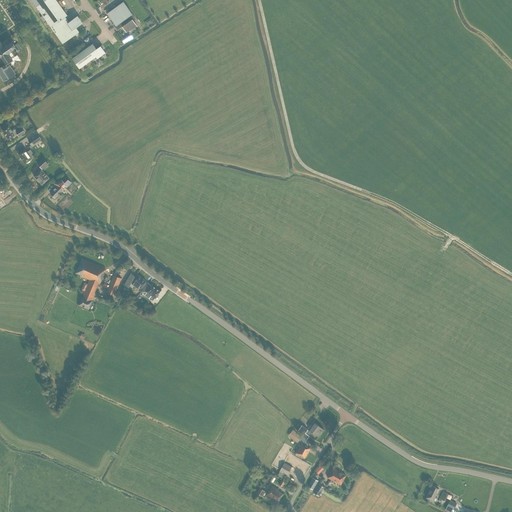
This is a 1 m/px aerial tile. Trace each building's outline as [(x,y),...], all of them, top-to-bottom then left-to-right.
[(30,0),(36,7),(63,44),(79,32),(76,27),(81,23),(76,17),(69,22),(65,17),(67,15),(56,0),(30,0)] [(133,19),(135,17),(123,2),(107,14),(116,26),(118,24),(121,27),(122,27),(126,32),(137,26),(133,19)] [(11,62),(13,65),(20,60),(18,57),(19,57),(16,52),(21,49),(17,43),(15,45),(14,43),(11,42),(9,42),(7,39),(2,43),(0,40),(0,74),(2,76),(1,77),(3,80),(4,80),(4,81),(10,77),(12,80),(16,77),(14,74),(15,73),(9,64),(11,62)] [(96,49),(93,43),(72,58),(79,68),(96,56),(97,58),(105,52),(103,49),(104,48),(101,45),(96,49)] [(2,130),(8,139),(14,135),(17,133),(19,137),(25,133),(21,128),(16,131),(15,129),(12,131),(9,126),(2,130)] [(28,140),(30,145),(41,140),(39,135),(28,140)] [(31,159),(29,155),(32,153),(30,150),(27,152),(25,149),(18,154),(25,163),(31,159)] [(42,169),(48,164),(43,158),(37,163),(42,169)] [(34,176),(42,185),(49,178),(41,169),(34,176)] [(63,182),(60,178),(54,184),(57,186),(50,193),(55,198),(58,195),(59,196),(62,193),(61,192),(64,189),(63,188),(66,185),(66,186),(71,182),(67,178),(63,182)] [(104,273),(103,273),(105,268),(91,262),(91,263),(82,259),(76,273),(79,274),(78,276),(81,277),(81,276),(89,280),(78,305),(88,309),(99,284),(104,273)] [(135,277),(135,276),(130,273),(124,284),(129,287),(131,283),(136,287),(137,285),(141,288),(146,281),(137,274),(135,277)] [(113,275),(106,292),(114,295),(121,278),(113,275)] [(151,285),(147,283),(141,291),(139,294),(141,296),(143,293),(149,298),(151,295),(155,298),(160,291),(151,285)] [(307,439),(312,432),(315,435),(318,437),(324,430),(320,427),(314,423),(309,430),(309,431),(307,430),(307,429),(301,425),(298,430),(303,434),(302,436),(307,439)] [(292,434),(289,439),(297,445),(301,439),(292,434)] [(311,448),(302,443),(295,453),(304,458),(309,451),(311,448)] [(291,466),(284,462),(279,471),(287,475),(291,466)] [(319,473),(324,467),(321,463),(315,469),(319,473)] [(327,477),(341,485),(346,475),(332,468),(327,477)] [(318,481),(313,478),(307,486),(313,489),(318,481)] [(324,487),(319,484),(313,493),(319,496),(324,487)] [(278,491),(279,490),(271,485),(267,492),(264,490),(260,487),(257,493),(261,495),(262,495),(265,496),(264,497),(276,504),(278,501),(283,494),(278,491)] [(438,489),(431,485),(425,497),(433,501),(433,500),(435,501),(437,497),(435,496),(438,489)] [(439,498),(444,501),(447,494),(443,491),(439,498)] [(451,502),(449,501),(447,506),(445,509),(452,511),(453,509),(456,504),(451,501),(451,502)]
